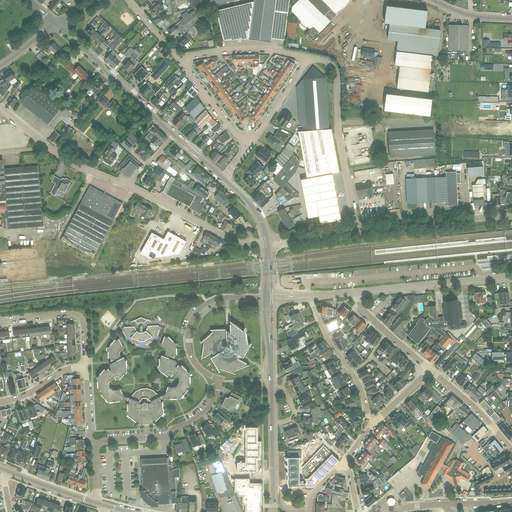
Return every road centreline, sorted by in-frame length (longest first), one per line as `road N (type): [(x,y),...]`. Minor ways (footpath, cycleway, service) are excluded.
road 1 (residential): [(95,445),(164,437),(201,414),(219,379),(189,353),(196,312),(227,297),(268,297)]
road 2 (unclassified): [(356,230),(336,72),(305,57)]
road 3 (tertiary): [(173,134),(55,23)]
road 4 (unclassified): [(356,230),(511,215)]
road 5 (residential): [(357,292),(511,277)]
road 6 (unclassified): [(127,186),(232,239),(267,243)]
road 7 (unclassified): [(0,108),(59,155),(127,186)]
road 8 (residential): [(375,423),(310,296)]
road 9 (residential): [(182,61),(223,50),(305,57)]
